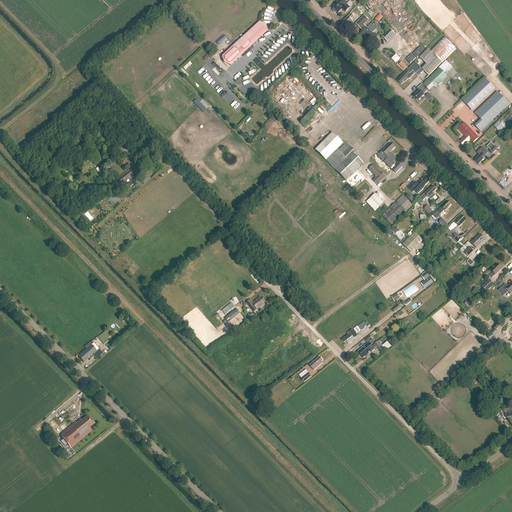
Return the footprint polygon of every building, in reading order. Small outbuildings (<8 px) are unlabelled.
[(339,0),(337,3),(332,8),(333,9),(333,10),(333,11),(334,13),(335,13),(336,13),(337,13),(338,13),(342,9),(345,13),(350,8),(346,5),(347,4),(342,0),(339,0)] [(354,17),(351,14),(342,23),(346,27),(348,24),(349,25),(352,22),(351,20),(354,17)] [(378,23),(383,18),(380,14),(375,19),(378,23)] [(364,25),(368,21),(364,16),(355,24),(360,29),(363,32),(367,28),(364,25)] [(257,25),(222,57),(231,66),(266,34),(265,33),(268,31),(260,23),(257,25)] [(371,43),(378,36),(374,32),(373,34),(367,28),(363,32),(361,33),(371,43)] [(387,42),(394,34),(389,30),(382,37),(387,42)] [(430,53),(441,64),(442,63),(456,48),(445,38),(430,53)] [(417,58),(425,50),(421,46),(413,54),(417,58)] [(410,64),(416,58),(412,54),(406,60),(410,64)] [(395,63),(400,59),(396,55),(391,59),(395,63)] [(419,91),(414,96),(418,101),(424,95),(423,95),(428,91),(429,92),(434,87),(436,89),(448,78),(445,75),(452,68),(455,71),(457,68),(452,63),(450,65),(446,61),(438,68),(439,69),(427,80),(427,79),(417,89),(419,91)] [(407,67),(402,62),(399,65),(404,70),(407,67)] [(404,74),(397,81),(401,85),(404,82),(405,82),(408,79),(409,80),(415,74),(418,77),(424,71),(422,69),(418,65),(415,63),(404,74)] [(463,101),(472,111),(495,89),(485,79),(463,101)] [(287,103),(291,98),(283,92),(279,97),(287,103)] [(475,126),(481,132),(510,104),(497,92),(475,114),(481,120),(475,126)] [(305,101),(309,105),(314,99),(311,95),(305,101)] [(199,106),(203,110),(208,105),(204,100),(199,106)] [(465,137),(460,142),(458,141),(463,147),(470,141),(472,144),(479,138),(465,123),(458,129),(465,137)] [(354,150),(347,143),(346,144),(344,142),(343,143),(332,133),(315,150),(346,182),(364,164),(353,154),(355,153),(353,151),(354,150)] [(492,155),(497,149),(500,146),(496,142),(493,145),(494,146),(489,152),(492,155)] [(395,148),(392,144),(391,143),(378,156),(383,161),(391,153),(390,153),(395,148)] [(477,153),(479,156),(475,160),(479,164),(485,158),(484,157),(488,153),(482,147),(477,153)] [(390,169),(395,164),(388,158),(384,162),(390,169)] [(395,174),(402,167),(398,164),(392,170),(395,174)] [(377,185),(385,177),(381,172),(381,173),(373,165),(369,169),(376,177),(373,181),(377,185)] [(134,176),(133,175),(137,172),(133,168),(125,174),(125,173),(117,180),(120,185),(128,179),(129,179),(134,176)] [(109,178),(115,173),(112,169),(106,174),(109,178)] [(425,186),(429,182),(425,178),(418,184),(414,181),(408,188),(412,192),(414,191),(417,194),(425,187),(425,186)] [(433,193),(437,190),(433,187),(430,190),(429,189),(419,199),(422,202),(427,197),(431,200),(436,196),(433,193)] [(372,198),(379,206),(384,202),(376,194),(372,198)] [(392,226),(408,210),(412,206),(403,196),(382,216),(392,226)] [(447,202),(432,217),(444,229),(448,224),(439,216),(444,211),(446,212),(449,208),(448,208),(451,205),(447,202)] [(427,206),(424,209),(429,214),(432,211),(427,206)] [(462,216),(458,220),(457,220),(451,225),(451,226),(448,229),(451,232),(457,226),(459,227),(462,224),(461,224),(465,220),(462,216)] [(420,243),(423,240),(414,232),(412,235),(403,245),(407,248),(411,253),(416,247),(420,243)] [(457,244),(461,239),(456,234),(452,238),(457,244)] [(480,235),(476,240),(475,239),(471,244),(476,248),(480,244),(484,239),(480,235)] [(468,257),(475,250),(473,248),(472,250),(470,247),(464,253),(468,257)] [(495,275),(502,269),(497,264),(491,271),(493,273),(490,276),(492,278),(495,275)] [(422,284),(425,289),(435,281),(432,277),(422,284)] [(494,285),(492,283),(489,280),(485,284),(481,287),(486,292),(494,285)] [(510,294),(511,292),(511,282),(508,286),(505,284),(498,290),(504,296),(508,292),(510,294)] [(400,292),(392,297),(395,301),(403,295),(400,292)] [(260,298),(253,303),(249,300),(246,303),(252,311),(255,308),(256,310),(265,304),(264,302),(265,302),(262,298),(261,299),(260,298)] [(235,308),(231,303),(225,309),(224,308),(222,310),(223,311),(222,311),(226,315),(235,308)] [(229,319),(238,311),(236,309),(227,317),(229,319)] [(357,333),(368,326),(365,321),(354,328),(357,333)] [(355,338),(357,336),(352,329),(347,334),(348,335),(342,340),(344,343),(353,336),(355,338)] [(104,332),(100,336),(101,337),(104,342),(111,336),(108,332),(107,330),(104,332)] [(379,349),(383,346),(378,341),(374,344),(372,346),(371,345),(375,342),(372,339),(362,348),(356,354),(359,357),(361,355),(363,358),(368,354),(368,355),(374,349),(377,347),(379,349)] [(92,356),(97,351),(99,349),(94,343),(91,345),(89,343),(76,355),(84,363),(88,359),(90,361),(91,360),(92,359),(93,359),(93,358),(92,356)] [(322,362),(323,361),(320,357),(310,365),(314,371),(323,363),(322,362)] [(309,373),(302,379),(304,383),(312,377),(309,373)] [(60,435),(71,448),(92,431),(90,428),(94,424),(88,416),(82,421),(80,420),(76,423),(75,422),(60,435)]
